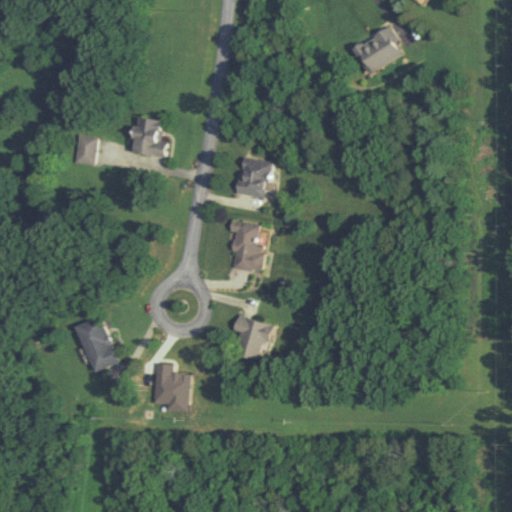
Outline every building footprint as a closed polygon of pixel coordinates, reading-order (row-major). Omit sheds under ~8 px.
[(369,74),(405,53),(389,26),(353,46),(369,74)] [(159,155),(164,120),(133,116),(128,151),(159,155)] [(97,163),(97,136),(79,136),(79,163),(97,163)] [(236,193),(266,197),(271,160),(241,156),(236,193)] [(258,246),(261,225),(233,220),(226,267),(259,272),(263,247),(258,246)] [(76,326),(95,370),(120,360),(101,316),(76,326)] [(275,325),(236,316),(233,329),(238,331),(232,354),(267,362),(275,325)]
